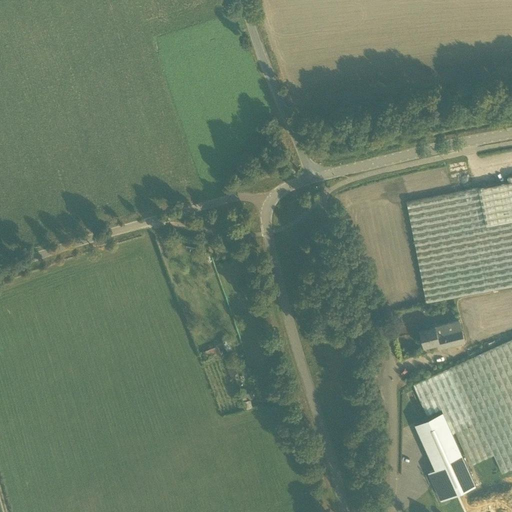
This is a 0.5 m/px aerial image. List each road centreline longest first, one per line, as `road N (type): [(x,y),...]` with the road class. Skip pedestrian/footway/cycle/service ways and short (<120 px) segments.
road 1 (tertiary): [(343,511),(270,253),(269,202)]
road 2 (unclassified): [(0,272),(228,199),(269,202)]
road 3 (tertiary): [(314,177),(511,134)]
road 4 (unclassified): [(314,177),(246,0)]
road 5 (unclassified): [(388,511),(392,366)]
